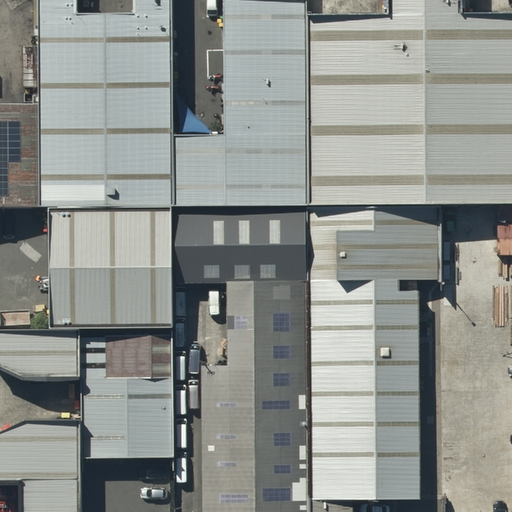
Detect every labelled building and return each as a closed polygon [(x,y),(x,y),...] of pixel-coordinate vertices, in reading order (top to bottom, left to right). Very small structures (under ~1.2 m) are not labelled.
[(36,0),(38,195),(174,195),(172,0),(131,0),(131,8),(73,8),(73,0),(36,0)] [(224,0),(225,129),(177,130),(178,196),(285,196),(285,195),(300,195),(299,0),(224,0)] [(511,18),(462,19),(462,0),(389,0),(389,19),(316,19),(317,206),(511,205),(511,18)] [(29,94),(0,93),(0,193),(29,194),(29,94)] [(168,200),(45,200),(46,317),(168,316),(168,200)] [(300,204),(175,204),(176,270),(301,269),(300,204)] [(435,268),(434,206),(307,207),(308,473),(307,473),(307,511),(349,511),(349,485),(415,485),(414,268),(435,268)] [(227,275),(227,351),(202,351),(202,511),(302,511),(301,275),(227,275)] [(169,319),(78,320),(79,364),(169,364),(169,319)] [(76,322),(0,322),(0,364),(76,364),(76,322)] [(169,366),(79,366),(80,446),(170,446),(169,366)] [(20,511),(76,511),(76,412),(0,412),(0,473),(21,473),(20,511)]
